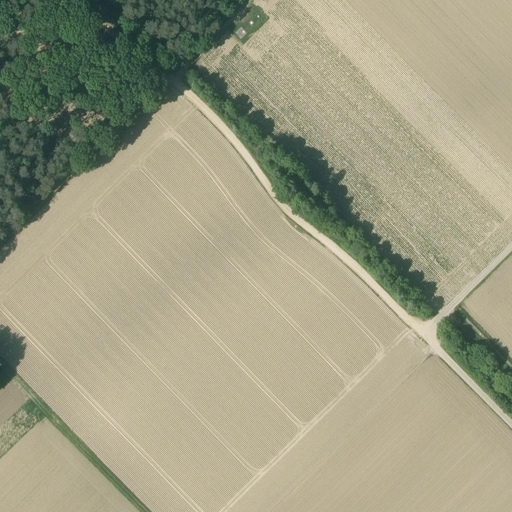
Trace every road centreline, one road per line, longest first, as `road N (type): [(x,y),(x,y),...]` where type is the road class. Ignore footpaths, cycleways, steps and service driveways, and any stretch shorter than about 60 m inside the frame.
road 1 (track): [(421,333),(325,234),(284,210),(256,165),(168,75)]
road 2 (track): [(168,75),(0,244)]
road 3 (track): [(0,372),(139,511)]
road 4 (track): [(168,75),(104,21),(64,0)]
road 5 (unclassified): [(511,425),(421,333)]
road 6 (unclassified): [(511,243),(421,333)]
